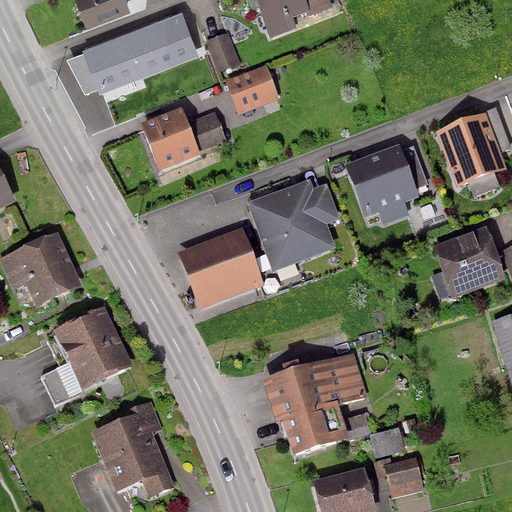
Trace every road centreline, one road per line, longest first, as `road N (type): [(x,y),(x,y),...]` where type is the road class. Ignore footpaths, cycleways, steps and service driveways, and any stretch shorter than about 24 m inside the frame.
road 1 (secondary): [(249,511),(179,349),(0,20)]
road 2 (unknown): [(22,66),(191,0)]
